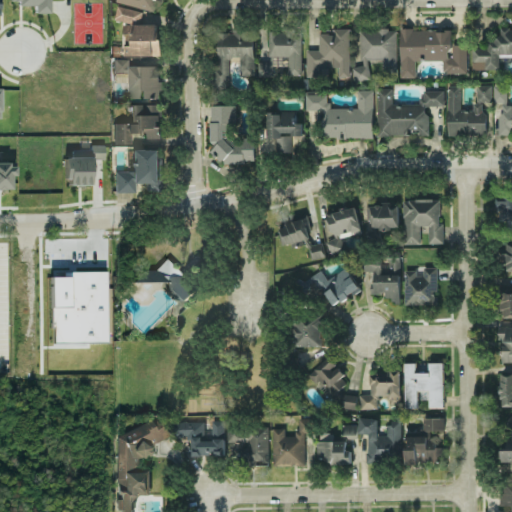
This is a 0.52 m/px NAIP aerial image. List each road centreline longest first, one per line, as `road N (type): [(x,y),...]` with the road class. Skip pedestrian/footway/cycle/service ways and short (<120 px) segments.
road 1 (residential): [(0,220),(141,218),(369,169),(511,165)]
road 2 (residential): [(471,511),(468,166)]
road 3 (residential): [(471,491),(205,494)]
road 4 (residential): [(197,210),(191,15),(202,6)]
